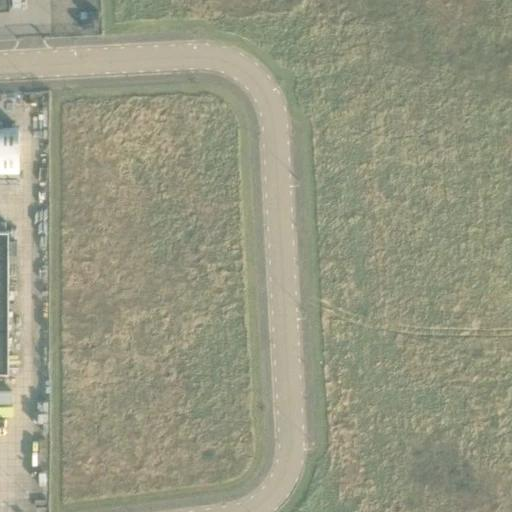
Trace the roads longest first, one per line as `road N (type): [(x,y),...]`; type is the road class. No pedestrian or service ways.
road 1 (unclassified): [(255,511),(277,490),(287,459),(275,126),(252,74),(224,57),(191,53)]
road 2 (unclassified): [(191,53),(0,65)]
